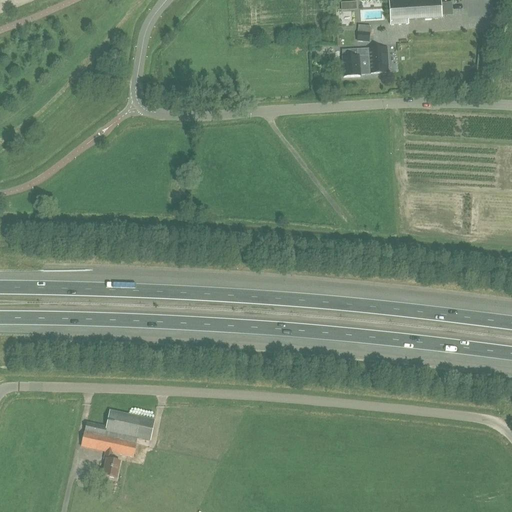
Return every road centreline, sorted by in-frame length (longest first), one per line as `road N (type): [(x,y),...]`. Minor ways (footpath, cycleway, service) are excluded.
road 1 (motorway): [(511,324),(370,306),(0,288)]
road 2 (motorway): [(0,319),(302,331),(511,354)]
road 3 (unclassified): [(511,105),(147,111),(135,93),(144,37),(167,0)]
road 4 (unclassified): [(511,437),(483,419),(88,388)]
road 5 (unclassified): [(64,511),(88,388)]
